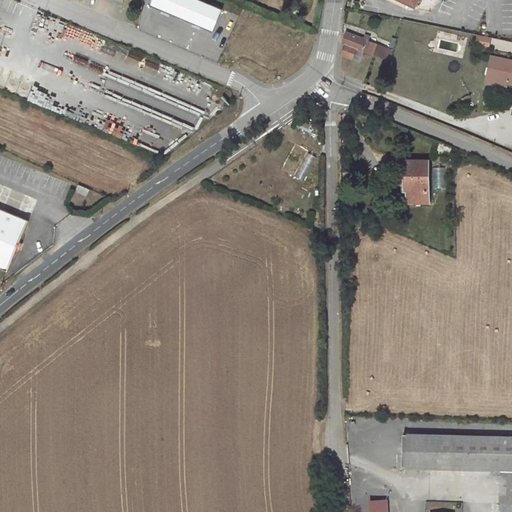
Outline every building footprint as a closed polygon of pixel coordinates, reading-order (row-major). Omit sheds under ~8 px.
[(221,10),(198,0),(152,0),(150,6),(212,32),(221,10)] [(342,44),(345,45),(363,52),(373,56),(387,61),(391,49),(346,33),(342,44)] [(477,36),(475,46),(489,48),(491,38),(477,36)] [(360,62),(363,52),(345,45),(341,55),(360,62)] [(511,62),(488,58),(485,80),(511,85),(511,62)] [(428,204),(427,164),(404,164),(404,192),(408,192),(408,203),(428,204)] [(0,208),(0,268),(9,272),(29,221),(0,208)] [(511,511),(511,433),(399,433),(399,467),(499,467),(499,511),(511,511)] [(381,511),(381,502),(365,503),(365,511),(381,511)]
